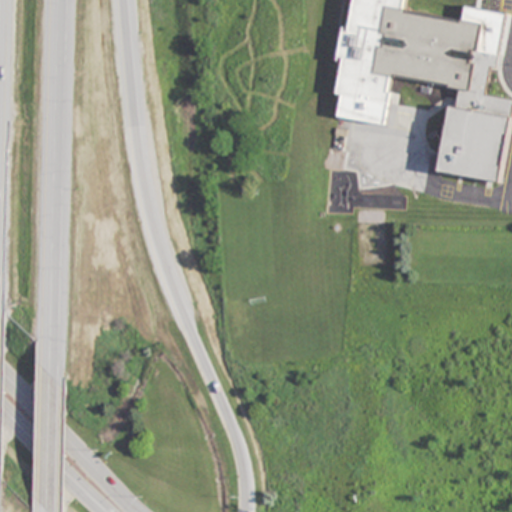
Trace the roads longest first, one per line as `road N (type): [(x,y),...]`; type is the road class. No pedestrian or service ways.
road 1 (motorway): [(242,511),(238,451),(152,221),(127,0)]
road 2 (motorway): [(57,355),(63,0)]
road 3 (motorway): [(8,0),(0,254)]
road 4 (primary): [(132,511),(0,378)]
road 5 (motorway): [(56,511),(57,355)]
road 6 (primary): [(0,407),(101,511)]
